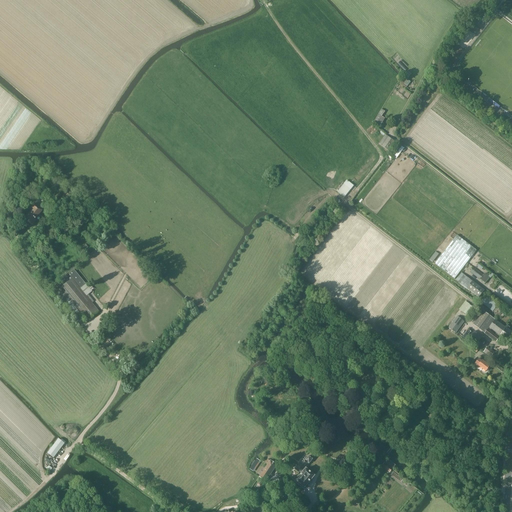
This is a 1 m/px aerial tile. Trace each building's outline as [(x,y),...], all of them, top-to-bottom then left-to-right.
[(412,83),(410,82),(411,82),(407,79),(410,75),(407,73),(399,82),(406,88),(407,86),(409,87),(412,83)] [(380,126),(385,118),(382,116),(385,111),(381,109),(373,122),(380,126)] [(385,135),(379,144),(388,150),(395,142),(385,135)] [(391,156),(394,157),(402,147),(399,145),(391,156)] [(337,192),(344,197),(351,190),(344,184),(337,192)] [(56,200),(62,194),(59,192),(54,197),(56,200)] [(65,202),(70,197),(66,192),(61,197),(65,202)] [(30,208),(32,210),(24,219),(32,225),(36,220),(34,219),(42,210),(34,204),(30,208)] [(454,279),(477,250),(457,235),(435,264),(454,279)] [(473,267),(470,272),(480,279),(485,283),(490,277),(489,276),(491,277),(493,275),(491,274),(490,275),(487,272),(486,274),(485,273),(484,275),(475,268),(477,265),(476,264),(473,267)] [(86,296),(88,294),(91,291),(73,270),(56,284),(60,289),(58,291),(78,314),(80,312),(87,321),(98,311),(86,296)] [(484,290),(472,281),(461,273),(456,280),(467,288),(479,297),(484,290)] [(497,301),(490,295),(485,301),(492,307),(497,301)] [(466,298),(461,305),(469,312),(474,305),(466,298)] [(507,311),(508,309),(507,307),(506,306),(505,304),(504,304),(503,304),(502,304),(500,304),(499,305),(498,306),(497,307),(497,309),(497,310),(497,311),(498,312),(499,313),(500,314),(502,315),(504,314),(506,313),(507,312),(507,311)] [(511,332),(492,318),(485,312),(483,311),(474,323),(476,324),(483,329),(486,325),(508,342),(511,337),(511,332)] [(448,328),(455,333),(464,321),(457,316),(448,328)] [(499,338),(488,329),(485,333),(496,342),(499,338)] [(476,345),(482,337),(474,331),(468,339),(476,345)] [(491,358),(495,352),(491,349),(486,355),(491,358)] [(490,366),(482,361),(479,359),(474,365),(478,368),(479,366),(486,371),(490,366)] [(47,454),(53,458),(64,444),(58,439),(47,454)] [(305,460),(303,459),(295,469),(300,473),(299,474),(300,475),(296,480),(305,488),(315,476),(306,468),(305,469),(309,464),(313,459),(309,455),(305,460)] [(259,477),(266,482),(277,465),(271,460),(259,477)] [(392,469),(395,466),(388,460),(385,463),(392,469)] [(395,474),(386,466),(381,472),(390,480),(395,474)]
